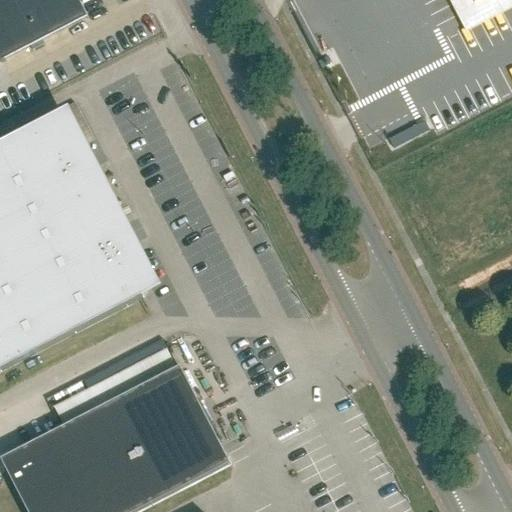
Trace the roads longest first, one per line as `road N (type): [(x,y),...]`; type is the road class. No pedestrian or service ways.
road 1 (unclassified): [(187,0),(453,511)]
road 2 (unclassified): [(511,506),(249,0)]
